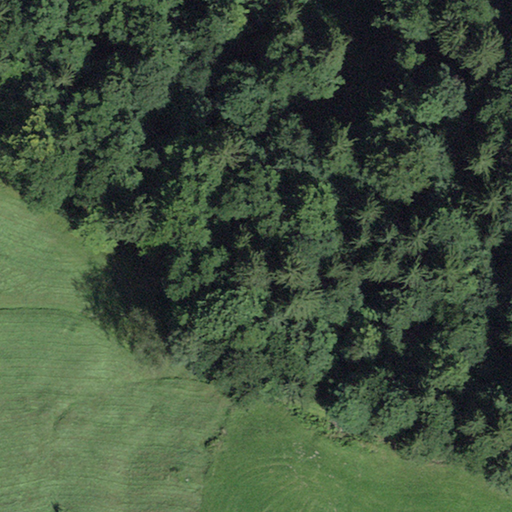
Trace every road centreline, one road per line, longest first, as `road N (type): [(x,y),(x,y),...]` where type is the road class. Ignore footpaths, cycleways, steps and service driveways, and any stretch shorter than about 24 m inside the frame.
road 1 (track): [(511,478),(470,457),(177,365)]
road 2 (track): [(177,365),(101,317),(0,304)]
road 3 (track): [(177,365),(89,389),(54,413),(42,433)]
